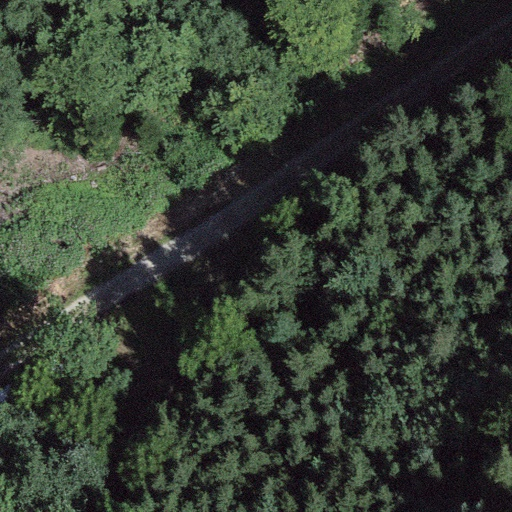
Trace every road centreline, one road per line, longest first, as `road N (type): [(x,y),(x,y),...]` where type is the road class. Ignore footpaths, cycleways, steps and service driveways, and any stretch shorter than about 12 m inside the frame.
road 1 (track): [(511,15),(0,378)]
road 2 (track): [(103,511),(241,209)]
